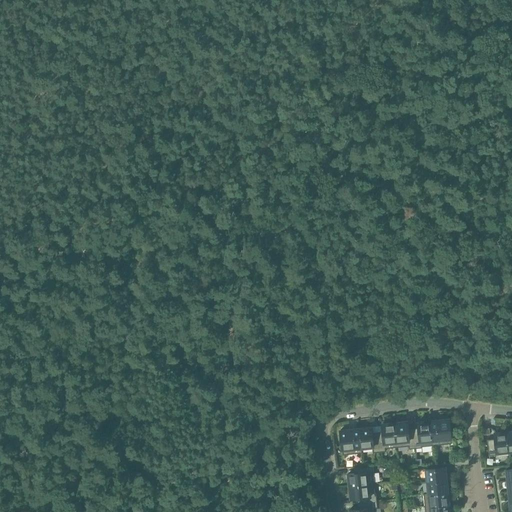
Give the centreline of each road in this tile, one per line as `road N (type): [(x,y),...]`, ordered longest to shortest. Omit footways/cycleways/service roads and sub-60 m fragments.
road 1 (track): [(222,511),(261,492),(278,469),(245,362),(249,349),(309,336),(372,336),(511,287)]
road 2 (residential): [(325,418),(472,408)]
